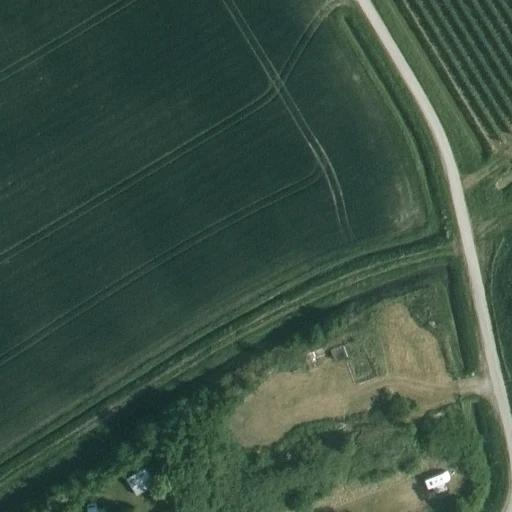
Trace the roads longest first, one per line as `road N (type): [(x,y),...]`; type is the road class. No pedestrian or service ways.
road 1 (track): [(0,489),(307,299),(469,244),(511,214)]
road 2 (unclassified): [(511,434),(447,153),(360,0)]
